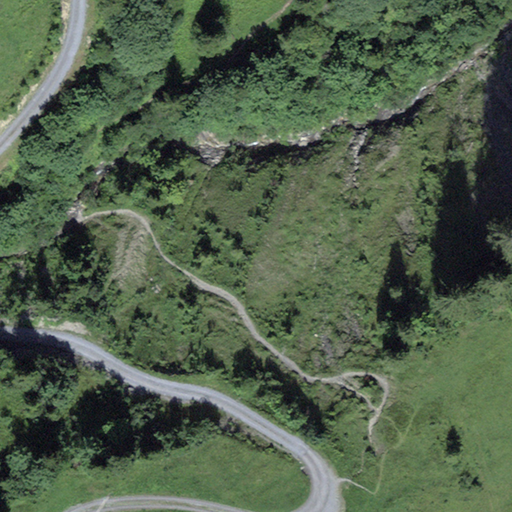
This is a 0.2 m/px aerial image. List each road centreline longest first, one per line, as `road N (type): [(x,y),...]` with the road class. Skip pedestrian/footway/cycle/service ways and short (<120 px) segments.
road 1 (track): [(0,337),(76,348),(149,387),(223,406),(302,453),(324,475),(324,498)]
road 2 (track): [(82,0),(74,53),(50,98),(0,148)]
